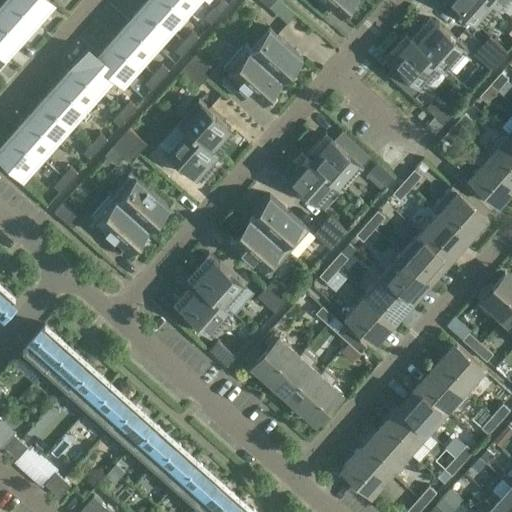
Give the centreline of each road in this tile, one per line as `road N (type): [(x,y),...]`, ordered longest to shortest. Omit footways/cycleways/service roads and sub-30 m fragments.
road 1 (residential): [(328,72),(114,316)]
road 2 (residential): [(294,476),(511,236)]
road 3 (residential): [(114,316),(294,476)]
road 4 (residential): [(0,105),(98,0)]
